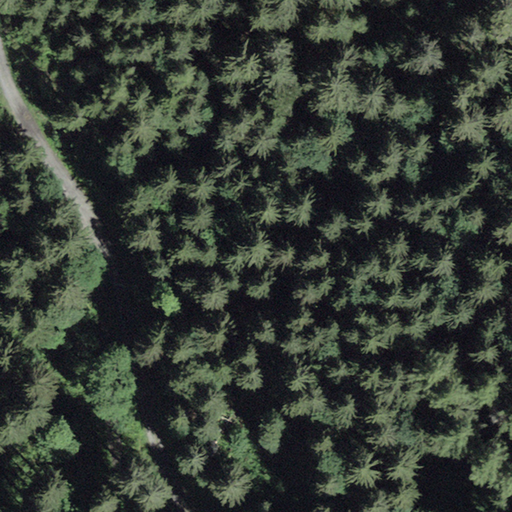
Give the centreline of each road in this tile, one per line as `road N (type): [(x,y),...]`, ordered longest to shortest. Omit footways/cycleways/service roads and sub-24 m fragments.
road 1 (track): [(184,511),(153,440),(95,224),(79,192),(27,136),(0,69)]
road 2 (track): [(130,511),(106,398),(97,268),(106,253)]
